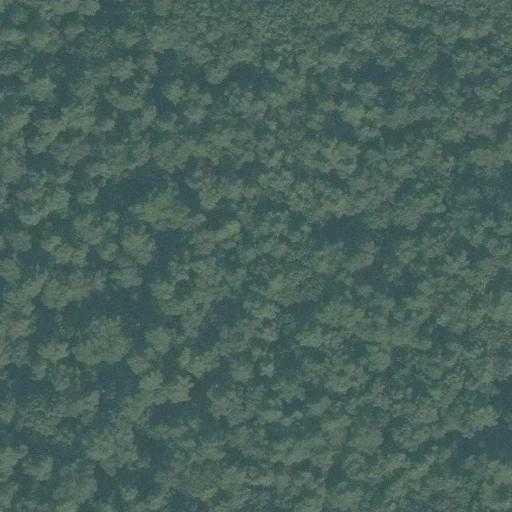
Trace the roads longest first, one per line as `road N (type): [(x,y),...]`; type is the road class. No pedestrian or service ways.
road 1 (track): [(194,0),(210,305)]
road 2 (track): [(0,296),(210,305)]
road 3 (track): [(210,305),(215,511)]
